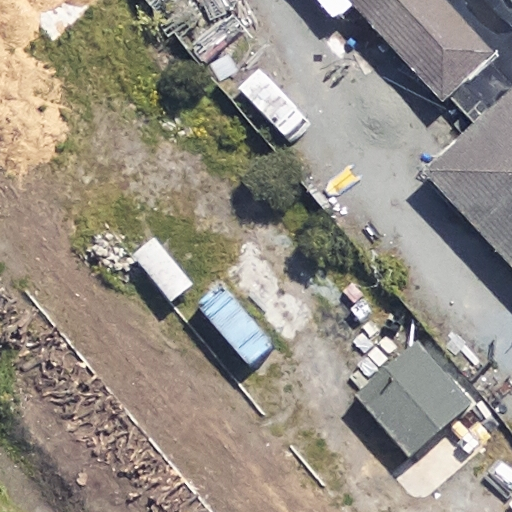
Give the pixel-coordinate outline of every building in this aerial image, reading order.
[(132,14),(120,0),(0,0),(0,12),(54,78),(132,14)] [(464,0),(335,0),(445,133),(499,89),(441,19),(464,0)] [(0,263),(114,170),(19,55),(0,70),(0,263)] [(511,118),(430,186),(511,285),(511,118)] [(315,326),(255,248),(191,297),(251,375),(315,326)] [(473,408),(422,348),(363,398),(413,458),(473,408)] [(327,511),(253,422),(167,493),(183,511),(327,511)]
